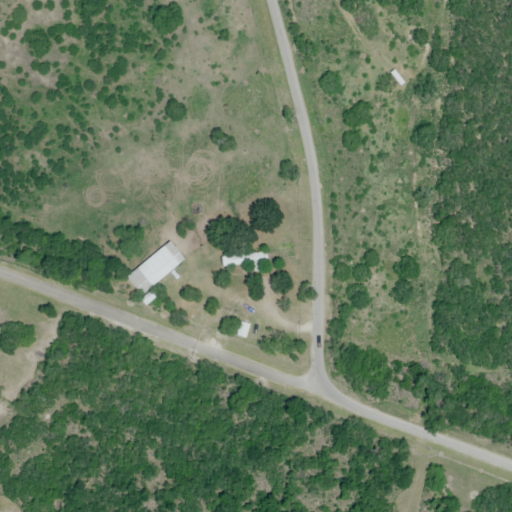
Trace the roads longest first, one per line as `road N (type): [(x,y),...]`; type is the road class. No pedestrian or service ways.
road 1 (residential): [(268,0),(314,176),(315,392),(511,469)]
road 2 (residential): [(0,275),(315,392)]
